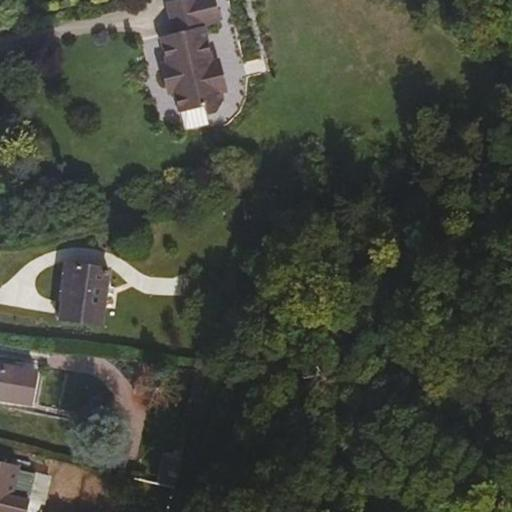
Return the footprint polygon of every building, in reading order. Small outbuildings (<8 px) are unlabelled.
[(187,43),(179,11),(195,6),(193,0),(146,0),(151,19),(138,23),(145,47),(140,56),(144,71),(152,76),(156,95),(180,90),(183,97),(192,94),(197,85),(196,75),(201,66),(197,51),(187,43)] [(102,330),(109,275),(65,270),(57,325),(102,330)] [(215,308),(219,297),(216,290),(181,286),(179,304),(215,308)] [(0,360),(0,400),(32,407),(39,368),(0,360)] [(147,470),(176,479),(190,435),(160,426),(147,470)] [(18,502),(25,477),(8,473),(6,465),(0,463),(0,500),(1,499),(18,502)]
